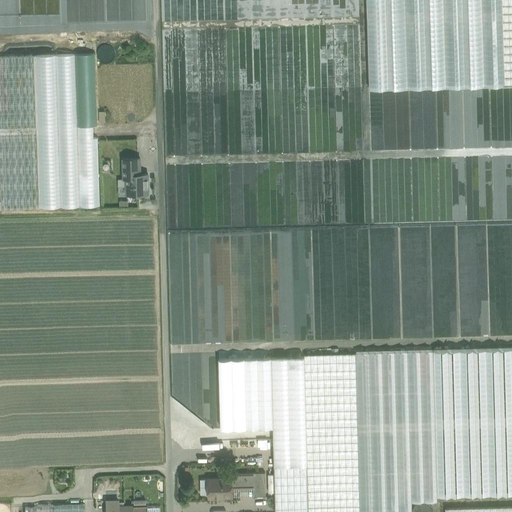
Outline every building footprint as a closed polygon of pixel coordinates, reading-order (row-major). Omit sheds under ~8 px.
[(502,0),(368,0),(371,89),(505,86),(502,0)] [(511,0),(502,0),(505,86),(511,85),(511,0)] [(96,53),(0,56),(0,173),(1,209),(101,205),(96,53)] [(127,194),(148,194),(147,173),(138,173),(137,158),(123,158),(124,179),(126,178),(127,194)] [(511,348),(433,350),(437,496),(511,494),(511,348)] [(307,465),(274,466),(275,511),(405,511),(412,511),(412,501),(437,501),(437,496),(433,350),(356,352),(356,353),(304,354),(304,357),(307,465)] [(307,465),(304,357),(219,359),(221,428),(273,427),(274,466),(307,465)] [(254,472),(239,473),(240,488),(254,487),(254,472)] [(265,472),(254,472),(254,487),(254,496),(266,496),(265,472)] [(231,478),(202,479),(200,480),(200,492),(202,494),(216,494),(217,497),(233,496),(232,488),(240,488),(239,473),(231,473),(231,478)] [(431,511),(431,508),(429,505),(426,503),(422,502),(418,503),(415,505),(413,509),(411,511),(431,511)] [(84,511),(84,503),(24,504),(24,511),(84,511)]
